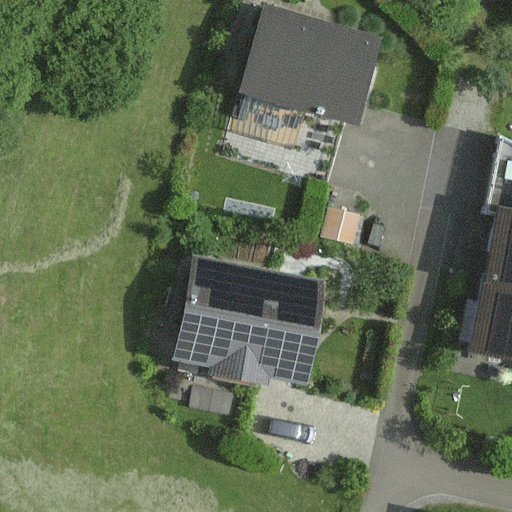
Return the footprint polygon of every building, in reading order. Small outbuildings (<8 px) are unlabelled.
[(380,40),(263,6),(239,86),(356,121),(380,40)] [(511,142),(502,138),(486,212),(496,215),(466,354),(511,363),(511,142)] [(359,216),(328,208),(320,237),(351,246),(359,216)] [(330,283),(197,255),(175,358),(210,365),(208,374),(271,387),(273,379),(308,386),(330,283)] [(395,297),(385,295),(381,313),(391,316),(395,297)] [(233,394),(194,386),(189,409),(228,416),(233,394)]
